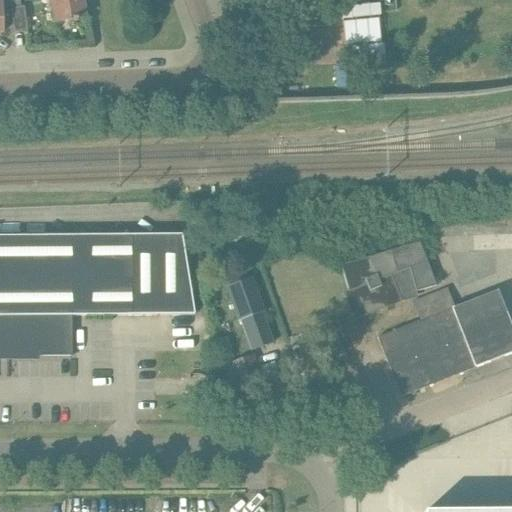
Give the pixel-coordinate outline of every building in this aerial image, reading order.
[(19,0),(10,2),(11,9),(10,9),(14,33),(27,30),(24,7),(21,7),(19,0)] [(82,0),(51,0),(55,23),(73,20),(73,22),(77,21),(77,20),(85,19),(82,0)] [(194,315),(181,236),(131,236),(0,236),(0,356),(72,356),(72,316),(194,315)] [(390,251),(360,260),(341,266),(344,278),(355,315),(404,301),(403,295),(415,291),(415,292),(435,286),(423,242),(390,251)] [(251,278),(226,287),(239,323),(241,322),(251,350),(273,342),(262,314),(264,313),(251,278)] [(420,320),(377,337),(377,338),(386,362),(400,397),(511,353),(511,328),(499,294),(498,291),(455,307),(450,295),(447,287),(412,301),(415,309),(420,320)] [(253,355),(230,363),(240,394),(263,386),(253,355)]
